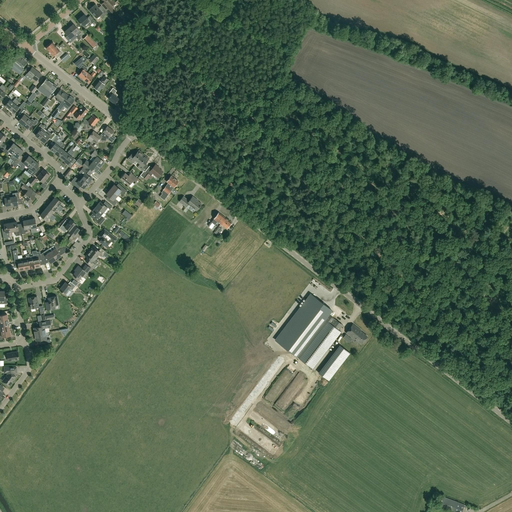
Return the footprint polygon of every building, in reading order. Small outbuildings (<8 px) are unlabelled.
[(110,14),(114,10),(110,6),(115,2),(113,0),(102,0),(104,2),(101,4),(110,14)] [(96,18),(99,15),(102,18),(108,13),(101,5),(98,8),(95,4),(89,10),(96,18)] [(90,25),(95,21),(90,15),(87,18),(84,14),(78,20),(83,26),(87,22),(90,25)] [(79,30),(73,24),(72,25),(71,24),(68,26),(77,36),(79,39),(81,38),(78,35),(81,33),(79,31),(79,30)] [(70,42),(74,38),(77,36),(68,26),(65,29),(66,30),(64,32),(68,35),(65,37),(70,42)] [(87,36),(83,39),(93,49),(96,45),(87,36)] [(49,45),(46,48),(53,56),(54,55),(57,58),(62,53),(52,42),(49,45)] [(19,52),(13,60),(10,58),(6,63),(13,69),(12,70),(15,72),(16,71),(20,74),(24,69),(22,68),(28,60),(19,52)] [(60,58),(64,62),(70,57),(67,53),(60,58)] [(89,60),(94,64),(98,58),(94,54),(89,60)] [(88,73),(86,71),(87,68),(83,65),(78,70),(81,72),(78,75),(80,77),(80,78),(82,79),(83,79),(88,73)] [(27,73),(36,81),(41,74),(32,67),(27,73)] [(91,75),(88,73),(83,79),(88,83),(93,77),(95,73),(93,71),(91,75)] [(104,76),(100,81),(99,80),(93,87),(99,91),(109,79),(104,76)] [(38,89),(48,97),(57,86),(46,78),(38,89)] [(119,98),(116,96),(118,95),(115,92),(117,90),(113,87),(109,93),(111,94),(108,98),(115,104),(119,98)] [(61,103),(67,95),(60,89),(55,96),(58,98),(56,100),(61,103)] [(70,97),(67,95),(61,103),(57,107),(61,110),(64,106),(68,109),(75,99),(70,96),(70,97)] [(45,107),(51,100),(47,97),(41,105),(45,107)] [(9,109),(17,100),(15,98),(12,102),(10,99),(4,106),(9,109)] [(19,107),(16,105),(19,101),(17,100),(9,109),(14,113),(19,107),(21,109),(26,103),(24,101),(19,107)] [(74,105),(69,111),(73,114),(78,108),(74,105)] [(82,116),(83,117),(88,111),(82,106),(78,112),(77,111),(74,115),(79,119),(80,117),(81,117),(82,116)] [(55,119),(60,112),(56,109),(51,115),(55,119)] [(30,116),(25,113),(26,111),(24,110),(18,117),(20,119),(18,121),(23,125),(29,118),(30,116)] [(92,124),(90,126),(94,129),(96,127),(94,125),(99,119),(93,115),(88,121),(92,124)] [(35,119),(34,121),(32,119),(31,120),(29,118),(23,125),(27,129),(32,124),(34,126),(38,121),(35,119)] [(43,130),(44,129),(47,126),(44,124),(43,125),(41,123),(37,128),(40,130),(35,135),(40,139),(46,132),(43,130)] [(108,126),(101,134),(108,139),(114,131),(108,126)] [(51,140),(55,134),(53,132),(52,134),(47,130),(46,132),(40,139),(45,143),(49,138),(51,140)] [(91,142),(97,134),(94,131),(87,139),(91,142)] [(101,137),(97,134),(91,142),(92,141),(96,143),(101,137)] [(75,140),(81,145),(85,141),(79,136),(75,140)] [(55,153),(63,143),(61,141),(59,143),(57,141),(55,143),(54,143),(50,149),(55,153)] [(13,154),(19,147),(13,143),(10,146),(8,144),(2,151),(7,155),(10,152),(13,154)] [(64,150),(62,148),(65,144),(63,143),(55,153),(59,157),(64,150)] [(74,152),(78,147),(77,145),(73,150),(72,150),(64,160),(69,164),(71,161),(73,162),(76,160),(71,156),(74,152)] [(23,151),(19,147),(13,154),(16,157),(13,160),(18,164),(25,155),(24,155),(23,156),(21,154),(23,151)] [(64,160),(72,150),(70,148),(67,153),(64,150),(59,157),(64,160)] [(95,158),(93,161),(100,167),(104,162),(101,159),(103,156),(95,150),(91,155),(95,158)] [(135,165),(144,154),(139,150),(135,155),(132,153),(128,158),(135,165)] [(149,158),(144,154),(135,165),(138,162),(140,163),(137,167),(143,171),(147,165),(145,163),(149,158)] [(28,167),(34,160),(29,156),(28,158),(25,155),(18,164),(21,166),(22,164),(24,166),(26,165),(28,167)] [(39,164),(34,160),(28,167),(30,168),(27,171),(33,176),(34,176),(40,168),(38,166),(39,164)] [(100,167),(93,161),(90,164),(86,160),(82,165),(84,166),(92,173),(93,171),(95,172),(100,167)] [(150,165),(145,171),(144,170),(140,175),(144,178),(148,173),(151,176),(153,173),(158,177),(163,171),(158,167),(158,166),(155,164),(152,168),(150,165)] [(89,176),(92,173),(84,166),(80,172),(83,175),(81,177),(88,183),(92,178),(89,176)] [(50,175),(43,169),(37,177),(43,182),(50,175)] [(120,178),(129,185),(132,182),(134,183),(138,179),(131,172),(128,175),(125,173),(120,178)] [(160,196),(164,200),(179,181),(171,175),(167,181),(168,183),(163,190),(161,192),(162,193),(160,196)] [(37,179),(34,176),(33,176),(29,182),(33,185),(37,179)] [(88,183),(81,177),(79,180),(75,176),(71,182),(79,188),(81,186),(84,188),(88,183)] [(34,191),(26,185),(26,184),(22,181),(24,183),(21,187),(26,192),(23,196),(30,202),(35,196),(31,193),(34,191)] [(114,184),(110,189),(118,195),(120,192),(123,195),(127,190),(119,183),(117,186),(114,184)] [(121,198),(118,195),(110,189),(106,194),(108,196),(106,199),(114,205),(118,201),(119,201),(121,198)] [(18,192),(16,192),(13,193),(13,197),(11,197),(12,206),(18,205),(17,198),(20,198),(19,194),(18,192)] [(12,206),(11,197),(5,198),(4,193),(1,193),(2,201),(5,200),(6,207),(12,206)] [(55,196),(52,201),(62,210),(63,211),(65,209),(63,208),(59,204),(62,202),(55,196)] [(186,207),(188,204),(196,210),(202,204),(196,200),(196,199),(192,196),(189,201),(183,196),(179,201),(186,207)] [(62,210),(52,201),(48,206),(54,211),(56,208),(60,212),(62,210)] [(100,201),(96,206),(103,212),(106,209),(107,210),(109,210),(109,209),(110,209),(112,206),(106,201),(104,204),(100,201)] [(52,214),(54,211),(48,206),(44,210),(54,219),(56,217),(52,214)] [(101,215),(102,214),(103,212),(96,206),(92,211),(95,214),(92,218),(97,222),(100,225),(101,223),(105,219),(101,215)] [(54,219),(44,210),(40,215),(46,220),(48,217),(53,221),(54,219)] [(217,221),(220,223),(221,224),(226,218),(219,212),(212,220),(209,218),(205,223),(206,224),(200,232),(206,236),(217,221)] [(231,222),(226,218),(221,224),(226,228),(231,222)] [(30,228),(29,219),(23,220),(24,225),(20,226),(22,235),(22,234),(26,233),(25,232),(28,231),(27,229),(30,228)] [(70,231),(75,223),(70,219),(69,221),(67,219),(59,228),(65,232),(67,229),(70,230),(70,231)] [(22,235),(20,226),(18,226),(17,221),(10,223),(12,231),(15,231),(16,236),(22,235)] [(12,231),(10,223),(4,224),(5,228),(2,229),(3,238),(10,237),(9,232),(12,231)] [(76,224),(75,223),(70,231),(70,230),(68,232),(72,235),(70,238),(69,239),(69,241),(73,243),(74,241),(75,242),(79,238),(78,237),(81,233),(78,231),(79,229),(74,225),(76,224)] [(117,239),(111,234),(104,229),(99,236),(102,238),(100,242),(106,247),(111,241),(114,243),(117,239)] [(56,248),(51,252),(56,259),(61,256),(58,250),(62,247),(56,243),(54,245),(56,248)] [(60,251),(65,255),(70,249),(66,245),(60,251)] [(106,257),(108,253),(101,248),(99,250),(93,246),(89,251),(97,257),(99,255),(101,257),(103,255),(106,257)] [(56,259),(51,252),(49,248),(41,254),(42,259),(43,260),(47,257),(50,263),(56,259)] [(24,269),(22,258),(18,258),(17,250),(12,250),(15,263),(18,263),(19,270),(24,269)] [(39,259),(42,259),(41,254),(40,251),(37,252),(37,254),(33,255),(33,256),(35,267),(41,266),(39,259)] [(98,262),(95,260),(97,257),(89,251),(85,256),(88,258),(85,261),(94,268),(97,265),(95,264),(98,262)] [(35,267),(33,256),(30,256),(29,253),(27,254),(27,253),(30,268),(35,267)] [(79,280),(84,273),(86,274),(91,268),(86,264),(82,268),(78,265),(74,270),(75,271),(73,275),(79,280)] [(65,294),(70,288),(72,290),(76,285),(70,281),(68,284),(65,282),(59,289),(65,294)] [(58,305),(57,296),(48,298),(49,302),(45,302),(47,310),(55,309),(54,305),(58,305)] [(37,297),(28,298),(30,309),(39,307),(37,297)] [(312,368),(341,331),(339,330),(325,319),(296,356),(312,368)] [(50,320),(48,321),(39,323),(40,327),(34,328),(35,334),(45,332),(45,328),(52,327),(50,320)] [(346,333),(354,339),(361,344),(367,336),(361,331),(361,330),(353,324),(346,333)] [(11,335),(10,330),(0,331),(0,340),(3,340),(2,337),(11,335)] [(47,340),(45,332),(35,334),(36,340),(43,339),(44,343),(50,342),(50,339),(47,340)] [(340,345),(320,372),(332,381),(353,354),(340,345)] [(7,354),(8,361),(19,359),(18,356),(19,356),(18,352),(7,354)] [(16,372),(16,368),(16,367),(4,367),(4,372),(8,372),(8,374),(3,381),(9,386),(16,376),(14,375),(14,372),(16,372)] [(444,497),(440,506),(455,511),(462,511),(465,505),(444,497)]
